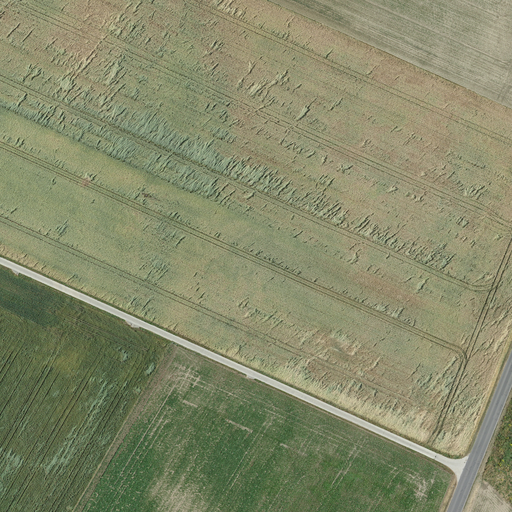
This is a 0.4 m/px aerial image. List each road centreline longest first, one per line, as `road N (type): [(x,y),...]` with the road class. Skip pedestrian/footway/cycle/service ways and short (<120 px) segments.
road 1 (track): [(470,472),(0,262)]
road 2 (unclassified): [(454,511),(511,368)]
